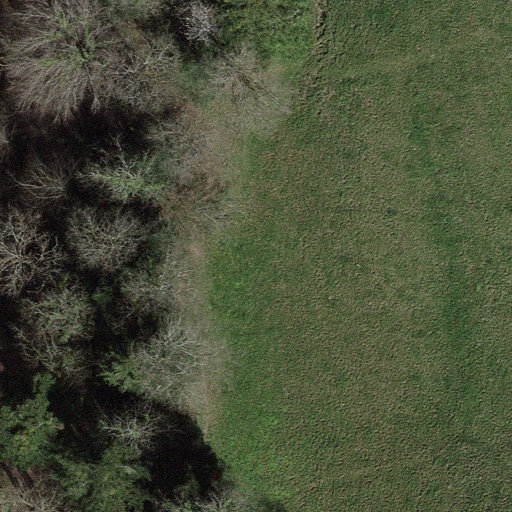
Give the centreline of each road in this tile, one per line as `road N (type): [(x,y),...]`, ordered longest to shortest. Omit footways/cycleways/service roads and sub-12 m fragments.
road 1 (track): [(194,511),(190,486),(208,421),(213,259),(274,90),(295,0)]
road 2 (track): [(39,511),(0,343)]
